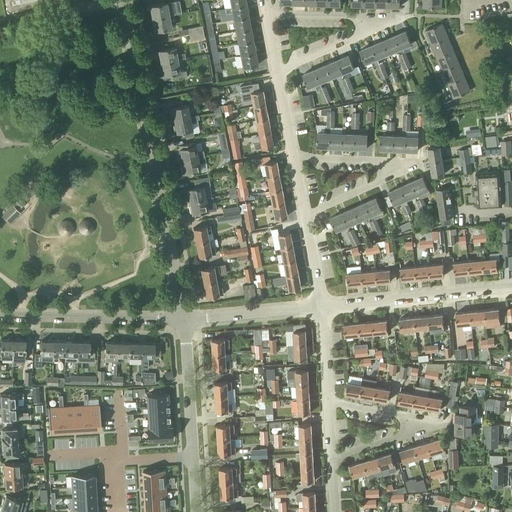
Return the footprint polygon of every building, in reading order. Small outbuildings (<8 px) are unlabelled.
[(149,5),(151,18),(167,15),(176,13),(173,2),(165,3),(165,2),(149,5)] [(248,17),(246,5),(231,7),(225,9),(226,14),(232,13),(234,20),(248,17)] [(204,13),(206,25),(212,24),(210,11),(204,13)] [(483,25),(487,15),(478,11),(474,22),(483,25)] [(167,15),(151,18),(154,30),(170,27),(167,15)] [(234,20),(236,32),(250,29),(248,17),(234,20)] [(447,37),(441,23),(424,30),(430,44),(447,37)] [(214,36),(212,24),(206,25),(208,37),(214,36)] [(236,32),(238,43),(252,41),(250,29),(236,32)] [(203,31),(189,34),(190,41),(204,38),(203,31)] [(405,31),(393,35),(399,48),(410,43),(405,31)] [(393,35),(382,40),(387,53),(399,48),(393,35)] [(208,37),(210,48),(216,47),(214,36),(208,37)] [(430,44),(435,57),(452,50),(447,37),(430,44)] [(382,40),(370,45),(376,58),(378,63),(381,62),(382,62),(379,56),(387,53),(382,40)] [(252,41),(238,43),(240,55),(255,52),(252,41)] [(381,62),(378,63),(376,58),(370,45),(359,50),(361,55),(360,56),(361,58),(362,57),(364,63),(372,59),(374,65),(375,64),(378,72),(384,70),(381,62)] [(160,63),(176,60),(186,58),(185,53),(175,55),(174,47),(158,50),(160,63)] [(216,47),(210,48),(213,60),(219,59),(216,47)] [(452,50),(435,57),(441,71),(458,64),(452,50)] [(255,52),(240,55),(242,67),(257,65),(255,52)] [(398,55),(401,62),(407,60),(404,52),(398,55)] [(348,55),(337,60),(342,72),(344,77),(347,76),(350,75),(348,69),(353,67),(348,55)] [(219,59),(213,60),(215,73),(221,72),(219,59)] [(176,60),(160,63),(163,75),(171,73),(172,80),(187,77),(186,71),(179,72),(176,60)] [(337,60),(325,65),(331,77),(342,72),(337,60)] [(401,62),(404,69),(410,67),(407,60),(401,62)] [(458,64),(441,71),(446,83),(446,84),(464,77),(458,64)] [(317,77),(319,82),(331,77),(325,65),(314,69),(317,77)] [(318,89),(321,87),(319,82),(317,77),(314,69),(302,74),(305,80),(304,80),(305,82),(308,87),(314,84),(316,90),(318,89)] [(387,77),(384,70),(378,72),(381,79),(387,77)] [(342,79),(345,86),(348,85),(350,84),(347,76),(344,77),(342,79)] [(198,79),(199,85),(212,83),(210,77),(198,79)] [(446,84),(447,85),(452,98),(469,90),(464,77),(446,84)] [(354,91),(350,84),(348,85),(345,86),(348,93),(354,91)] [(327,94),(324,86),(321,87),(318,89),(321,96),(324,95),(327,94)] [(252,106),(264,104),(262,90),(250,92),(241,94),(243,101),(251,100),(252,106)] [(207,97),(212,100),(216,94),(211,91),(207,97)] [(324,103),(330,101),(327,94),(324,95),(321,96),(324,103)] [(445,103),(447,109),(456,105),(454,99),(445,103)] [(264,104),(252,106),(255,120),(267,118),(264,104)] [(172,116),(173,120),(189,117),(187,105),(171,108),(171,109),(170,110),(171,116),(172,116)] [(198,115),(189,117),(173,120),(174,125),(173,126),(174,131),(175,132),(179,131),(180,138),(193,136),(190,124),(198,122),(197,120),(199,119),(198,115)] [(255,120),(258,134),(270,132),(267,118),(255,120)] [(317,140),(316,148),(329,148),(330,133),(330,127),(327,127),(325,127),(324,133),(317,133),(317,138),(316,138),(316,140),(317,140)] [(270,132),(258,134),(259,142),(254,144),(255,149),(273,146),(270,132)] [(330,133),(329,148),(341,149),(342,134),(330,133)] [(354,134),(342,134),(341,149),(354,149),(354,134)] [(366,150),(366,143),(367,143),(367,140),(366,140),(367,135),(354,134),(354,149),(366,150)] [(380,135),(380,150),(392,150),(393,135),(380,135)] [(405,136),(393,135),(392,150),(404,151),(405,136)] [(417,152),(417,145),(418,145),(418,142),(417,142),(418,137),(405,136),(404,151),(417,152)] [(500,141),(501,149),(511,148),(510,141),(500,141)] [(180,156),(181,161),(204,156),(203,151),(196,152),(194,143),(179,146),(180,149),(178,149),(179,150),(178,151),(179,156),(180,156)] [(473,145),(474,155),(482,154),(480,144),(473,145)] [(427,148),(429,162),(441,160),(439,146),(427,148)] [(458,150),(459,157),(469,156),(468,148),(458,150)] [(204,156),(181,161),(182,165),(181,166),(182,172),(183,172),(199,169),(200,172),(207,170),(204,156)] [(469,156),(459,157),(460,164),(470,163),(469,156)] [(441,160),(429,162),(431,176),(443,174),(441,160)] [(263,163),(266,177),(278,175),(276,161),(270,162),(263,163)] [(243,175),(241,162),(234,163),(236,176),(243,175)] [(471,187),(472,196),(476,195),(477,208),(501,206),(499,172),(475,173),(475,187),(471,187)] [(281,189),(278,175),(266,177),(269,191),(281,189)] [(189,201),(205,198),(203,187),(210,185),(209,177),(194,180),(195,188),(186,189),(187,190),(185,191),(186,197),(188,197),(189,201)] [(413,187),(416,194),(427,189),(425,184),(426,183),(425,181),(424,182),(422,177),(417,179),(411,182),(413,187)] [(503,189),(511,188),(511,181),(510,182),(503,182),(503,189)] [(399,187),(405,199),(416,194),(413,187),(411,182),(406,184),(399,187)] [(393,204),(405,199),(399,187),(388,192),(390,197),(389,197),(390,199),(391,199),(393,204)] [(435,190),(439,219),(452,217),(448,188),(435,190)] [(511,196),(511,188),(503,189),(503,197),(511,196)] [(281,189),(269,191),(264,192),(265,195),(269,195),(271,205),(283,203),(281,189)] [(27,202),(22,198),(22,197),(18,202),(16,200),(12,205),(18,210),(27,202)] [(205,198),(189,201),(190,206),(188,207),(189,212),(191,213),(207,210),(206,204),(213,203),(212,197),(205,198)] [(367,207),(370,215),(372,220),(383,215),(379,205),(378,202),(378,203),(376,198),(370,200),(365,203),(367,207)] [(416,201),(419,209),(422,207),(422,206),(424,205),(421,198),(416,201)] [(0,213),(0,214),(10,224),(20,213),(12,205),(10,203),(0,213)] [(283,203),(271,205),(274,219),(286,216),(283,203)] [(359,205),(353,208),(355,213),(358,220),(370,215),(367,207),(365,203),(359,205)] [(402,207),(405,214),(410,212),(407,205),(402,207)] [(419,209),(422,216),(428,213),(424,205),(422,206),(422,207),(419,209)] [(224,209),(225,216),(240,213),(239,207),(224,209)] [(342,213),(347,225),(358,220),(355,213),(353,208),(348,210),(342,213)] [(336,230),(347,225),(342,213),(330,218),(332,223),(332,225),(333,225),(336,230)] [(230,215),(231,222),(241,221),(240,214),(230,215)] [(369,222),(373,230),(376,229),(375,228),(378,227),(375,220),(369,222)] [(411,222),(405,224),(408,231),(415,229),(411,222)] [(92,233),(92,231),(92,229),(90,227),(88,225),(85,225),(83,226),(81,227),(80,230),(80,232),(80,234),(82,236),(84,237),(86,237),(88,237),(90,235),(92,233)] [(193,228),(195,243),(208,240),(207,233),(211,232),(210,225),(205,226),(193,228)] [(71,235),(72,232),(71,230),(70,228),(68,227),(66,227),(64,228),(62,229),(61,231),(61,233),(61,234),(62,237),(64,238),(67,238),(68,237),(70,236),(71,235)] [(373,230),(376,237),(382,235),(378,227),(375,228),(376,229),(373,230)] [(346,232),(350,240),(353,239),(352,238),(355,236),(352,229),(346,232)] [(447,229),(448,245),(454,244),(454,234),(457,234),(457,229),(447,229)] [(424,234),(425,240),(432,239),(432,244),(437,243),(436,231),(424,234)] [(274,249),(280,248),(292,246),(289,232),(277,234),(279,242),(273,244),(274,249)] [(240,233),(237,234),(238,241),(245,240),(244,234),(240,235),(240,233)] [(350,240),(353,247),(359,244),(355,236),(352,238),(353,239),(350,240)] [(208,240),(195,243),(198,257),(211,255),(211,254),(215,253),(214,246),(209,247),(208,240)] [(386,252),(392,251),(393,251),(391,241),(384,242),(386,252)] [(511,242),(503,243),(503,257),(508,256),(511,255),(511,242)] [(371,247),(373,253),(379,252),(378,245),(371,247)] [(280,248),(282,262),(294,260),(292,246),(280,248)] [(237,256),(247,254),(248,254),(246,247),(228,250),(229,257),(237,256)] [(351,249),(353,256),(359,254),(357,247),(351,249)] [(367,255),(373,253),(371,247),(365,248),(367,255)] [(247,254),(237,256),(238,263),(248,262),(247,254)] [(481,259),(482,271),(489,271),(497,270),(495,258),(481,259)] [(467,261),(469,273),(475,273),(475,272),(482,271),(481,259),(467,261)] [(294,260),(282,262),(285,276),(297,274),(294,260)] [(469,273),(467,261),(452,262),(454,274),(461,273),(461,274),(469,273)] [(428,265),(429,277),(436,276),(443,276),(442,264),(428,265)] [(384,270),(374,271),(375,282),(383,281),(383,282),(390,281),(388,265),(384,265),(384,270)] [(414,266),(415,278),(421,278),(421,277),(429,277),(428,265),(414,266)] [(200,269),(203,283),(216,281),(214,274),(219,273),(218,266),(213,267),(213,266),(200,269)] [(415,278),(414,266),(399,268),(401,279),(408,279),(415,278)] [(374,271),(360,272),(361,284),(368,283),(375,282),(374,271)] [(361,284),(360,272),(346,273),(346,279),(345,279),(346,285),(347,285),(354,285),(361,284)] [(251,274),(245,275),(246,282),(253,281),(252,275),(251,274)] [(300,288),(297,274),(285,276),(272,278),(274,285),(286,283),(288,290),(300,288)] [(216,281),(203,283),(206,298),(218,295),(223,294),(222,287),(217,288),(216,281)] [(243,286),(244,292),(254,291),(253,284),(243,286)] [(497,308),(483,310),(484,322),(485,328),(499,327),(497,308)] [(483,310),(469,311),(471,328),(476,327),(475,323),(484,322),(483,310)] [(471,328),(469,311),(455,313),(456,325),(462,324),(462,329),(471,328)] [(428,315),(429,328),(443,326),(442,314),(428,315)] [(413,317),(414,329),(429,328),(428,315),(413,317)] [(414,329),(413,317),(399,318),(401,331),(414,329)] [(371,321),(373,334),(387,332),(386,320),(371,321)] [(373,334),(371,321),(357,323),(359,335),(359,339),(364,339),(363,335),(373,334)] [(358,335),(357,323),(343,324),(344,337),(358,335)] [(293,331),(293,345),(306,344),(305,330),(293,331)] [(211,340),(212,354),(225,354),(224,346),(229,346),(228,339),(224,339),(211,340)] [(12,360),(13,340),(0,340),(0,353),(1,353),(1,360),(12,360)] [(12,360),(12,365),(16,365),(16,360),(24,360),(24,354),(25,354),(25,340),(13,340),(12,360)] [(52,361),(53,341),(41,340),(40,354),(35,354),(35,367),(41,367),(42,361),(52,361)] [(53,341),(52,361),(59,361),(59,354),(65,355),(65,341),(53,341)] [(77,342),(65,341),(65,355),(64,361),(76,362),(77,355),(77,342)] [(77,342),(77,355),(76,362),(94,362),(94,349),(89,349),(89,342),(77,342)] [(116,385),(117,376),(117,361),(118,343),(105,342),(105,356),(105,361),(111,362),(111,366),(113,366),(113,376),(111,376),(111,380),(105,380),(104,385),(116,385)] [(129,343),(118,343),(117,361),(124,361),(124,356),(129,356),(129,343)] [(141,343),(129,343),(129,356),(141,357),(141,343)] [(147,357),(159,357),(160,344),(141,343),(141,357),(140,367),(147,368),(147,357)] [(306,344),(293,345),(294,360),(306,359),(306,344)] [(225,361),(225,354),(212,354),(213,369),(226,368),(225,368),(230,368),(230,361),(225,361)] [(443,363),(433,364),(432,371),(438,373),(443,373),(443,363)] [(406,374),(408,367),(401,366),(399,377),(405,378),(406,374)] [(296,379),(296,385),(308,384),(307,370),(287,371),(288,379),(296,379)] [(155,373),(140,372),(140,375),(140,384),(155,384),(155,381),(155,373)] [(0,386),(12,387),(13,380),(0,379),(0,386)] [(449,395),(455,396),(457,382),(451,381),(449,395)] [(214,382),(215,397),(227,396),(227,389),(231,389),(231,382),(226,382),(214,382)] [(345,394),(360,397),(362,385),(347,382),(346,387),(345,388),(344,393),(345,393),(345,394)] [(297,399),(309,399),(308,384),(296,385),(297,399)] [(360,397),(373,399),(375,387),(362,385),(360,397)] [(375,387),(373,399),(387,402),(389,390),(375,387)] [(397,404),(411,406),(413,394),(414,389),(410,389),(410,393),(399,391),(397,404)] [(411,406),(425,409),(427,397),(428,392),(425,391),(424,396),(413,394),(411,406)] [(0,395),(0,399),(0,407),(17,406),(16,399),(23,399),(22,393),(11,394),(11,395),(0,395)] [(146,395),(147,406),(168,405),(168,394),(146,395)] [(427,397),(425,409),(439,411),(442,394),(439,394),(438,398),(427,397)] [(228,403),(227,396),(215,397),(216,412),(228,411),(228,410),(233,410),(232,403),(228,403)] [(309,399),(297,399),(298,414),(310,413),(309,399)] [(486,404),(504,407),(505,401),(486,399),(486,404)] [(86,406),(87,430),(100,430),(99,405),(88,406),(86,406)] [(148,417),(169,416),(168,405),(147,406),(148,417)] [(17,406),(0,407),(1,419),(12,418),(12,419),(27,419),(27,413),(17,413),(17,406)] [(75,431),(87,430),(86,406),(84,406),(73,407),(75,431)] [(62,432),(61,407),(59,407),(48,408),(49,433),(62,432)] [(62,432),(75,431),(73,407),(63,407),(61,407),(62,432)] [(455,413),(455,423),(474,423),(482,423),(482,416),(476,416),(476,407),(460,407),(462,407),(462,413),(455,413)] [(170,427),(170,426),(169,416),(148,417),(148,427),(148,428),(159,427),(170,427)] [(298,424),(299,439),(311,439),(310,423),(298,424)] [(474,423),(455,423),(455,434),(474,434),(474,423)] [(217,440),(230,439),(230,432),(234,431),(234,424),(229,425),(229,424),(216,425),(217,440)] [(486,424),(486,439),(498,440),(498,425),(486,424)] [(170,427),(159,427),(160,438),(160,440),(172,439),(172,437),(171,426),(170,426),(170,427)] [(160,438),(159,427),(148,428),(148,427),(147,428),(148,438),(148,440),(160,440),(160,438)] [(2,430),(2,443),(18,443),(18,429),(2,430)] [(240,438),(230,439),(217,440),(218,454),(231,453),(235,453),(235,446),(240,445),(240,438)] [(441,438),(427,442),(431,454),(444,450),(441,438)] [(312,452),(311,439),(299,439),(300,453),(312,452)] [(498,440),(486,439),(486,447),(497,448),(498,440)] [(73,453),(97,451),(97,442),(72,443),(73,453)] [(427,442),(413,446),(417,458),(431,454),(427,442)] [(18,443),(2,443),(3,456),(19,455),(18,443)] [(413,446),(399,450),(403,462),(417,458),(413,446)] [(251,450),(252,458),(268,457),(267,449),(251,450)] [(456,450),(448,450),(448,468),(457,468),(457,450),(456,450)] [(313,466),(312,452),(300,453),(301,467),(313,466)] [(396,471),(390,453),(377,457),(380,469),(387,467),(389,473),(396,471)] [(489,466),(492,466),(492,465),(502,466),(502,456),(489,455),(489,466)] [(67,466),(92,465),(92,457),(67,458),(67,466)] [(363,461),(367,473),(380,469),(377,457),(363,461)] [(367,473),(363,461),(349,465),(349,466),(348,466),(350,472),(351,471),(352,477),(367,473)] [(3,464),(4,476),(20,475),(20,468),(26,468),(26,463),(3,464)] [(503,466),(502,466),(492,465),(492,466),(492,483),(503,483),(503,466)] [(313,466),(301,467),(302,482),(314,481),(313,466)] [(219,468),(220,483),(233,482),(232,475),(237,474),(236,467),(232,468),(232,467),(219,468)] [(435,471),(438,478),(444,476),(442,469),(435,471)] [(164,481),(164,479),(164,470),(143,471),(143,480),(143,482),(144,482),(164,481)] [(438,478),(435,471),(429,472),(431,480),(438,478)] [(71,475),(72,487),(94,485),(93,474),(71,475)] [(20,475),(4,476),(5,488),(27,487),(27,482),(20,482),(20,475)] [(129,477),(132,486),(138,484),(136,476),(129,477)] [(416,478),(405,482),(408,492),(420,491),(416,478)] [(428,478),(420,480),(423,487),(430,484),(428,478)] [(144,493),(165,492),(164,483),(164,481),(144,482),(143,482),(144,489),(144,493)] [(233,489),(233,482),(220,483),(221,497),(234,497),(234,496),(238,496),(238,489),(233,489)] [(391,484),(385,485),(385,486),(387,493),(390,492),(394,491),(391,484)] [(94,496),(94,485),(72,487),(73,497),(94,496)] [(404,486),(397,488),(398,493),(399,494),(405,492),(404,486)] [(144,493),(145,504),(166,503),(165,501),(165,492),(144,493)] [(303,501),(303,507),(316,507),(315,492),(299,493),(296,496),(297,501),(303,501)] [(24,511),(28,499),(28,498),(23,497),(22,500),(18,498),(17,499),(6,496),(5,500),(3,499),(0,507),(16,511),(24,511)] [(95,507),(94,496),(73,497),(73,508),(95,507)] [(444,497),(442,504),(449,506),(450,499),(444,497)] [(416,508),(424,509),(425,499),(416,498),(416,508)] [(457,501),(456,508),(462,509),(463,507),(464,503),(457,501)] [(166,511),(166,505),(166,503),(145,504),(145,511),(166,511)] [(463,507),(462,509),(468,511),(470,505),(464,503),(463,507)]
